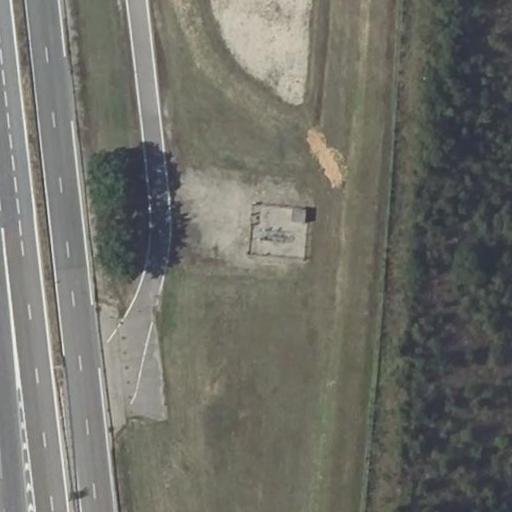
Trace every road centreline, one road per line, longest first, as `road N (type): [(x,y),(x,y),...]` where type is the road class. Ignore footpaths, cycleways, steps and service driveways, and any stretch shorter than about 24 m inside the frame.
road 1 (trunk): [(97,511),(41,0)]
road 2 (motorway): [(16,199),(52,511)]
road 3 (trunk): [(16,199),(23,511)]
road 4 (trunk): [(0,52),(16,199)]
